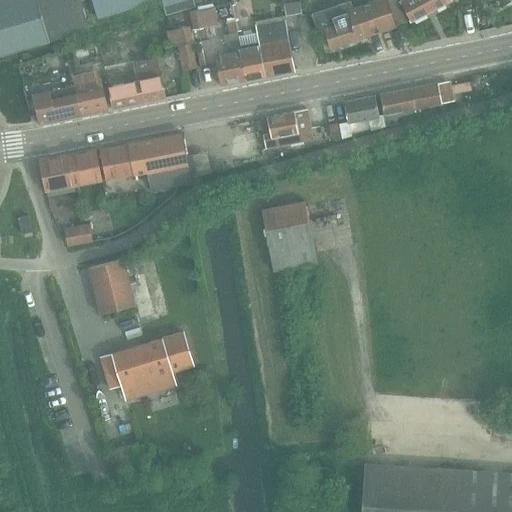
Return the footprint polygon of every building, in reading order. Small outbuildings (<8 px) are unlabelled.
[(7,0),(0,2),(0,57),(88,32),(79,0),(7,0)] [(120,12),(116,0),(90,0),(96,19),(106,15),(120,12)] [(116,0),(120,12),(128,9),(136,7),(140,6),(159,0),(116,0)] [(160,0),(162,7),(165,16),(195,7),(192,0),(160,0)] [(348,3),(311,15),(321,43),(326,41),(329,48),(405,23),(399,6),(397,0),(373,0),(350,8),(348,3)] [(398,0),(410,21),(448,1),(447,0),(398,0)] [(300,1),(284,3),(287,15),(302,12),(300,1)] [(136,7),(128,9),(133,25),(144,21),(140,6),(136,7)] [(192,25),(193,30),(206,27),(217,25),(216,21),(214,6),(189,10),(192,25)] [(234,20),(225,22),(228,34),(237,32),(234,20)] [(260,46),(242,49),(240,50),(246,81),(295,71),(285,21),(256,27),(260,46)] [(169,48),(179,46),(191,44),(192,43),(189,26),(189,25),(166,30),(169,48)] [(240,50),(242,49),(240,41),(238,41),(237,32),(228,34),(222,35),(226,53),(214,55),(220,85),(246,81),(240,50)] [(191,44),(179,46),(183,71),(196,68),(191,44)] [(78,57),(68,59),(71,72),(81,70),(78,57)] [(137,82),(134,82),(138,103),(164,98),(156,61),(134,66),(137,82)] [(100,79),(75,85),(81,113),(82,116),(107,110),(100,79)] [(138,103),(134,82),(131,83),(130,79),(126,80),(127,84),(107,88),(112,109),(138,103)] [(468,82),(451,85),(452,94),(470,90),(468,82)] [(437,83),(380,95),(381,96),(384,113),(384,115),(393,113),(415,109),(415,106),(430,103),(440,101),(437,83)] [(81,113),(75,85),(74,85),(75,87),(33,96),(37,115),(39,124),(39,125),(82,116),(81,113)] [(343,102),(347,122),(338,123),(341,138),(341,139),(351,136),(351,135),(349,123),(364,119),(369,119),(370,123),(370,129),(370,130),(385,126),(382,114),(378,115),(375,95),(343,102)] [(267,117),(270,134),(264,135),(266,148),(284,144),(313,139),(311,127),(307,110),(267,117)] [(337,122),(328,124),(330,132),(339,130),(337,122)] [(150,191),(192,183),(182,134),(100,150),(106,180),(132,175),(136,194),(150,191)] [(96,151),(68,156),(73,183),(74,185),(101,180),(96,151)] [(73,183),(68,156),(39,162),(45,191),(74,185),(73,183)] [(260,210),(272,273),(316,265),(304,202),(260,210)] [(18,218),(21,234),(31,232),(28,216),(18,218)] [(92,241),(89,225),(82,226),(64,229),(67,246),(92,241)] [(183,246),(133,259),(140,286),(190,273),(183,246)] [(104,307),(130,301),(119,251),(93,257),(104,307)] [(162,338),(111,353),(120,386),(124,399),(125,399),(125,400),(176,385),(172,373),(193,366),(183,333),(162,339),(162,338)] [(147,475),(133,433),(111,440),(125,482),(147,475)] [(511,511),(511,472),(365,463),(361,511),(511,511)]
